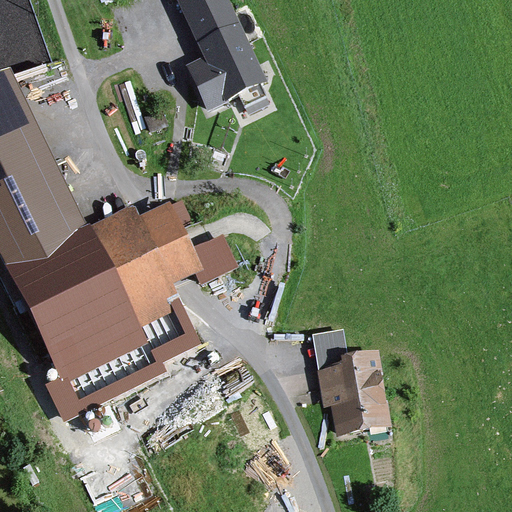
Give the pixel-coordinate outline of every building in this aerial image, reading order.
[(260,85),(219,0),(169,0),(198,60),(179,69),(199,113),(260,85)] [(241,97),(254,123),(278,112),(265,85),(241,97)] [(78,224),(0,261),(0,272),(47,369),(178,306),(168,285),(191,274),(179,251),(161,213),(134,226),(128,213),(83,235),(78,224)] [(216,232),(179,251),(191,274),(196,286),(234,268),(216,232)] [(381,431),(367,355),(314,364),(328,441),(381,431)]
